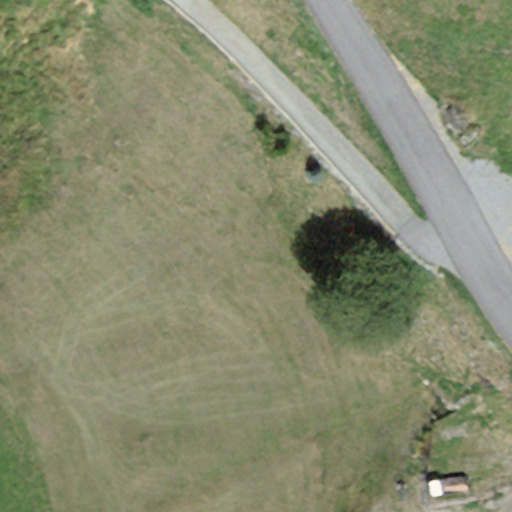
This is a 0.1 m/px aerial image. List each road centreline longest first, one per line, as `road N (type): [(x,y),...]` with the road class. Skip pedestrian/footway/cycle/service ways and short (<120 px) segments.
road 1 (track): [(473,256),(419,240),(325,123),(186,0)]
road 2 (track): [(511,317),(328,0)]
